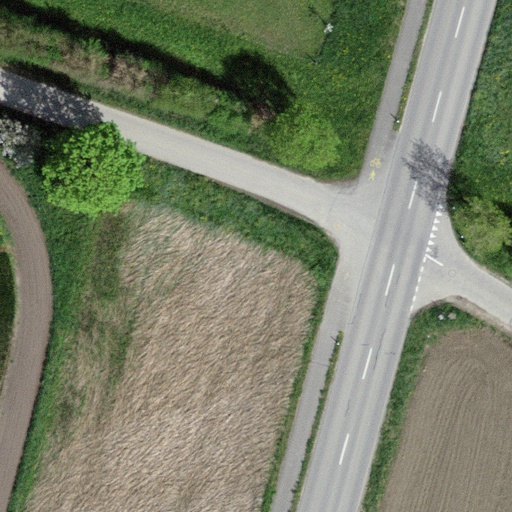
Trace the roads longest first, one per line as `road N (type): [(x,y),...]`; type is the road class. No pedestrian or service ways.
road 1 (track): [(0,96),(368,225),(414,267)]
road 2 (tertiary): [(483,0),(414,267)]
road 3 (tertiary): [(414,267),(344,511)]
